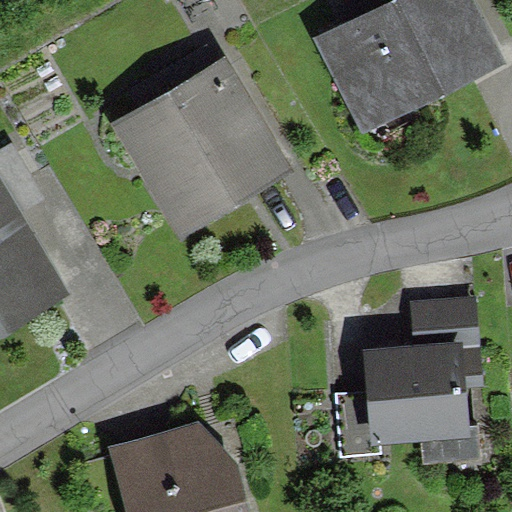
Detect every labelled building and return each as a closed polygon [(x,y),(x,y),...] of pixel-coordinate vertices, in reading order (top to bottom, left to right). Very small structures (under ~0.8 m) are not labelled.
[(323,33),(366,118),(491,54),(463,0),(347,0),(356,16),(323,33)] [(131,127),(182,212),(272,159),(205,47),(166,70),(182,97),(131,127)] [(0,312),(42,287),(16,242),(29,235),(15,211),(42,195),(11,143),(0,149),(0,312)] [(464,425),(461,381),(481,379),(475,304),(412,309),(415,348),(368,352),(371,392),(336,394),(340,455),(379,452),(377,432),(464,425)] [(245,511),(234,469),(217,473),(206,468),(197,430),(118,451),(134,511),(245,511)]
